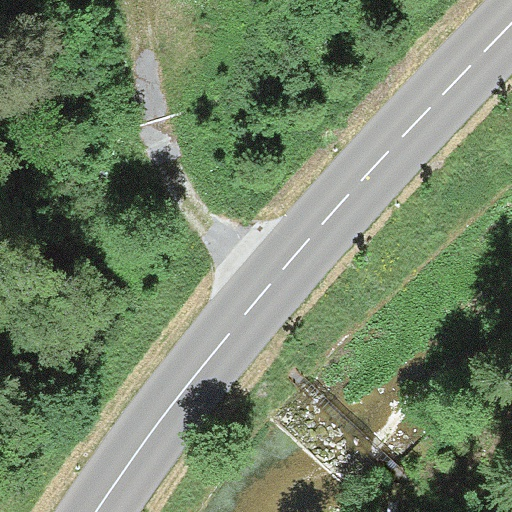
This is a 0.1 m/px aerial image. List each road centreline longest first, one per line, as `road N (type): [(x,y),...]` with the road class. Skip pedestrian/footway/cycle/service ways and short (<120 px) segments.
road 1 (secondary): [(511,30),(324,228),(101,511)]
road 2 (track): [(273,289),(180,210),(155,105),(155,0)]
